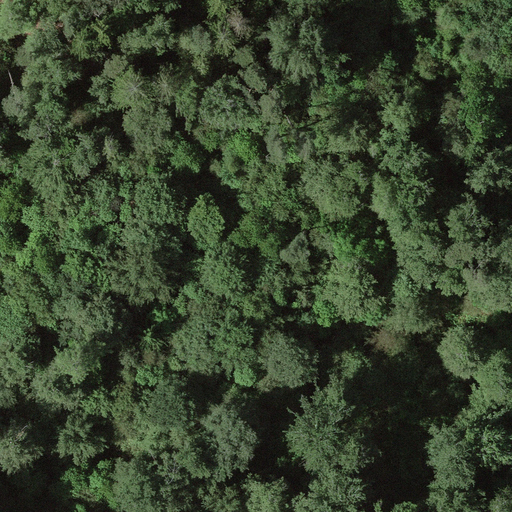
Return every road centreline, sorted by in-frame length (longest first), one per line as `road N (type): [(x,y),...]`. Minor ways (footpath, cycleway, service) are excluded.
road 1 (track): [(0,108),(112,170),(180,164),(326,100),(511,188)]
road 2 (track): [(511,321),(363,351),(87,511)]
road 3 (track): [(237,511),(241,483),(283,445),(449,421),(511,374)]
